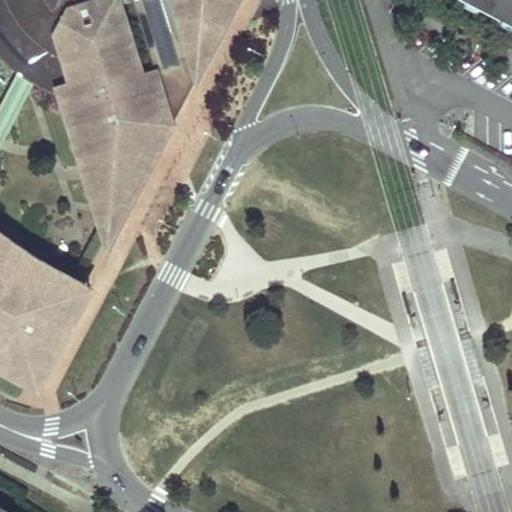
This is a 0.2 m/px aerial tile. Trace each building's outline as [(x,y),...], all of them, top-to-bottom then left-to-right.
[(0,0),(0,25),(7,36),(19,50),(32,63),(47,74),(63,83),(80,90),(67,94),(69,99),(104,208),(119,206),(179,93),(176,90),(175,87),(174,84),(174,81),(175,79),(176,76),(177,74),(180,72),(183,71),(186,70),(190,72),(216,24),(210,21),(213,15),(219,18),(228,0),(0,0)] [(108,215),(111,213),(115,213),(119,215),(121,219),(122,224),(120,227),(116,230),(112,230),(117,246),(179,135),(193,108),(248,0),(228,0),(219,18),(213,15),(210,21),(216,24),(190,72),(186,70),(183,71),(180,72),(177,74),(176,76),(175,79),(174,81),(174,84),(175,87),(176,90),(179,93),(119,206),(104,208),(106,217),(108,215)] [(511,0),(462,0),(511,25),(511,0)] [(0,49),(7,58),(21,72),(37,84),(55,93),(69,99),(67,94),(80,90),(63,83),(47,74),(32,63),(19,50),(7,36),(0,25),(0,49)] [(0,156),(37,84),(21,72),(0,113),(0,156)] [(115,213),(111,213),(108,215),(106,217),(105,220),(105,223),(105,225),(107,228),(110,230),(112,230),(116,230),(120,227),(122,224),(121,219),(119,215),(115,213)] [(42,385),(93,290),(79,282),(53,268),(3,231),(0,227),(0,251),(36,278),(71,298),(58,322),(51,324),(52,333),(28,377),(42,385)] [(0,361),(28,377),(52,333),(51,324),(58,322),(71,298),(36,278),(0,251),(0,361)] [(475,383),(484,381),(472,338),(462,341),(475,383)] [(426,346),(416,349),(429,392),(439,389),(426,346)]
